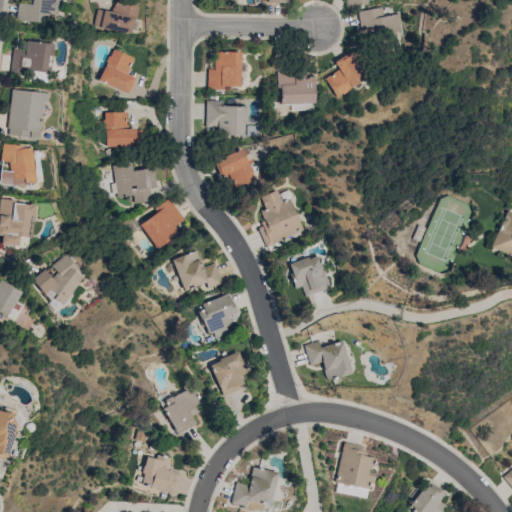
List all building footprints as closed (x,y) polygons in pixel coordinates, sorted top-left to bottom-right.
[(16,19),(40,22),(40,14),(57,15),(58,0),(24,0),(25,1),(18,1),(16,19)] [(93,26),(130,33),(136,0),(114,0),(112,12),(96,9),(93,26)] [(397,13),(383,16),(381,6),(357,11),(360,29),(373,26),(375,37),(401,32),(397,13)] [(11,70),(50,71),(52,42),(13,40),(11,70)] [(127,94),(135,76),(126,72),(132,58),(112,49),(98,81),(127,94)] [(238,88),(239,52),(213,51),(213,69),(206,69),(206,87),(238,88)] [(325,77),(334,96),(365,81),(351,52),(333,60),(338,71),(325,77)] [(278,103),(315,103),(314,72),(277,73),(278,103)] [(42,101),(46,102),(47,92),(10,89),(6,136),(39,138),(42,101)] [(221,105),(222,101),(205,100),(204,133),(243,133),(243,106),(221,105)] [(135,128),(126,128),(126,111),(104,112),(105,147),(135,146),(135,128)] [(0,176),(0,184),(25,186),(26,181),(32,182),(34,146),(1,144),(0,156),(0,160),(9,161),(8,171),(0,170),(0,176)] [(255,180),(241,149),(213,161),(220,177),(230,173),(236,188),(255,180)] [(151,167),(132,171),(130,162),(111,166),(118,197),(131,195),(133,204),(151,200),(148,187),(155,186),(151,167)] [(303,230),(266,247),(257,228),(262,226),(260,221),(263,220),(260,213),(261,213),(260,210),(265,208),(260,197),(275,189),(279,198),(281,197),(282,201),(288,198),(303,230)] [(154,207),(157,211),(139,224),(156,248),(178,232),(174,226),(183,219),(168,197),(154,207)] [(0,234),(0,244),(18,245),(18,237),(27,237),(27,215),(34,215),(34,202),(0,201),(0,232),(0,233),(0,234)] [(511,256),(489,247),(505,210),(511,213),(511,256)] [(416,224),(424,227),(417,241),(410,238),(416,224)] [(222,282),(207,288),(205,282),(184,290),(171,259),(183,254),(184,255),(195,250),(199,259),(200,258),(203,267),(214,263),(222,282)] [(31,279),(54,307),(86,281),(64,254),(47,267),(46,267),(31,279)] [(330,287),(304,296),(300,286),(294,288),(289,273),(291,273),(288,263),(312,255),(313,257),(316,255),(317,256),(319,255),(330,287)] [(20,291),(0,279),(0,312),(6,317),(20,291)] [(215,338),(212,332),(208,334),(205,326),(204,326),(203,324),(202,325),(196,307),(201,305),(201,304),(229,293),(236,311),(235,311),(235,312),(228,315),(231,324),(225,326),(228,333),(215,338)] [(351,373),(338,376),(338,375),(325,379),(323,371),(321,361),(309,365),(303,344),(318,340),(320,347),(342,341),(351,373)] [(236,351),(240,360),(243,359),(248,370),(246,371),(247,372),(241,375),(246,386),(222,396),(218,386),(217,386),(209,365),(211,365),(210,364),(219,360),(218,358),(236,351)] [(202,402),(196,406),(199,410),(191,416),(195,422),(182,430),(183,431),(178,434),(162,408),(163,408),(160,402),(171,396),(171,397),(179,392),(179,393),(186,389),(189,393),(194,390),(202,402)] [(6,457),(5,456),(4,459),(0,457),(0,409),(2,410),(3,406),(16,410),(13,419),(14,423),(16,424),(6,457)] [(343,442),(344,443),(344,442),(362,445),(361,446),(363,447),(362,451),(366,451),(365,456),(373,457),(372,458),(376,458),(374,464),(368,468),(368,470),(374,471),(374,470),(375,470),(373,482),(370,482),(369,488),(335,482),(343,442)] [(169,466),(172,466),(171,471),(179,473),(174,493),(150,487),(151,486),(142,483),(144,473),(142,473),(143,466),(144,466),(147,456),(155,459),(156,454),(169,457),(169,460),(170,461),(169,466)] [(269,504),(246,499),(245,506),(230,502),(235,482),(246,485),(248,475),(249,475),(251,466),(276,472),(269,504)] [(511,489),(502,476),(511,467),(511,489)] [(409,511),(407,510),(410,505),(409,504),(428,480),(443,492),(442,493),(444,494),(439,500),(446,506),(442,511),(443,511),(409,511)]
